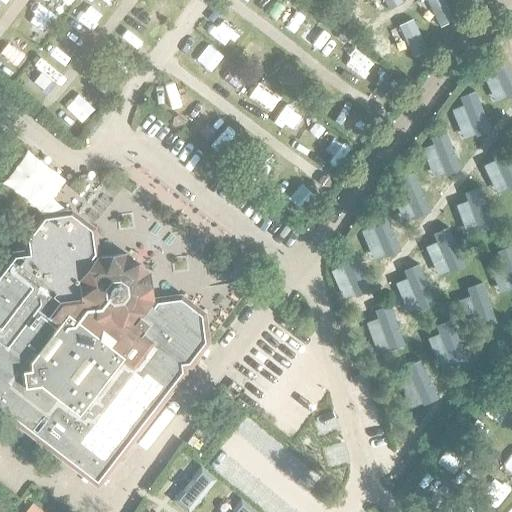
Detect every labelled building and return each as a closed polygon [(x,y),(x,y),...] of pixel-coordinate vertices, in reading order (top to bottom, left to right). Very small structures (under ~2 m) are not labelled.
[(493,60),(503,91),(511,88),(511,69),(507,55),(493,60)] [(464,99),(473,130),(487,127),(478,95),(464,99)] [(433,140),(440,173),(454,170),(447,138),(433,140)] [(493,162),(498,194),(511,192),(506,160),(493,162)] [(399,190),(409,221),(423,217),(413,186),(399,190)] [(460,202),(472,233),(485,228),(473,197),(460,202)] [(97,258),(94,229),(71,212),(42,215),(25,238),(27,252),(13,253),(0,270),(0,409),(98,485),(136,435),(134,422),(147,421),(184,372),(184,366),(190,365),(207,342),(204,314),(181,296),(152,300),(149,272),(136,262),(126,254),(97,258)] [(369,226),(379,258),(393,253),(383,222),(369,226)] [(430,237),(441,268),(455,263),(443,232),(430,237)] [(340,260),(350,291),(364,287),(354,256),(340,260)] [(402,272),(414,303),(427,298),(415,267),(402,272)] [(483,318),(497,314),(489,282),(475,286),(483,318)] [(373,314),(385,345),(399,340),(386,309),(373,314)] [(467,355),(452,325),(440,331),(455,361),(467,355)] [(434,393),(423,362),(409,366),(420,398),(434,393)] [(49,511),(34,500),(32,503),(24,511),(49,511)]
